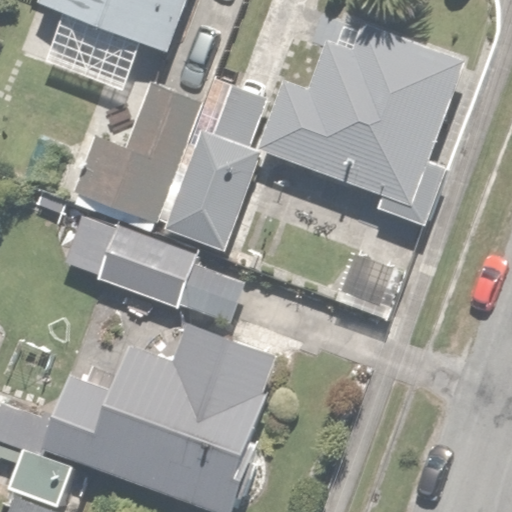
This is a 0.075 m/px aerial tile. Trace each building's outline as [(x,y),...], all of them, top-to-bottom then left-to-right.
[(48,0),(46,5),(68,13),(50,63),(135,95),(154,44),(180,54),(200,0),(48,0)] [(295,85),(269,152),(388,199),(383,214),(423,230),(448,167),(439,163),(478,65),(370,23),(360,46),(333,35),(311,91),(295,85)] [(167,230),(206,126),(214,105),(156,83),(131,151),(99,139),(78,197),(167,230)] [(206,126),(167,230),(237,256),(271,164),(257,159),(276,106),(229,89),(214,129),(206,126)] [(90,207),(67,264),(191,315),(194,308),(232,324),(248,284),(206,267),(210,257),(90,207)] [(87,361),(53,448),(213,511),(242,511),(298,374),(190,331),(180,357),(138,340),(124,376),(87,361)]
